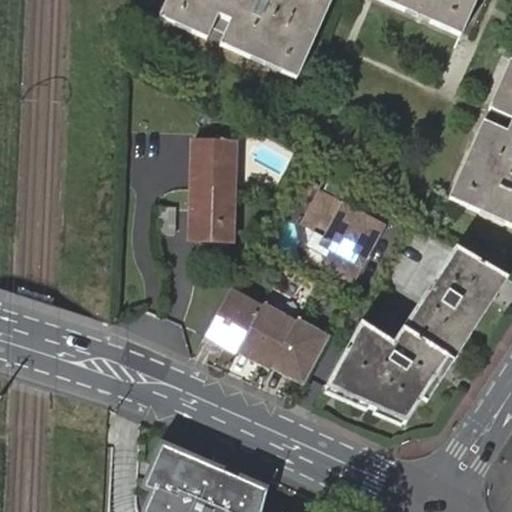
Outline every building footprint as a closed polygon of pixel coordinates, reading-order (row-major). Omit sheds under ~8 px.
[(167,0),(159,19),(174,26),(178,19),(194,26),(191,33),(207,40),(210,34),(213,26),(226,32),(223,39),(220,46),(250,59),(254,53),(285,67),(281,73),(296,79),(310,48),(302,45),(313,21),(321,24),(331,0),(167,0)] [(378,0),(404,11),(408,3),(434,14),(430,23),(460,36),(467,21),(461,18),(468,1),(475,4),(476,0),(378,0)] [(467,21),(475,4),(468,1),(461,18),(467,21)] [(408,3),(404,11),(430,23),(434,14),(408,3)] [(178,19),(174,26),(191,33),(194,26),(178,19)] [(310,48),(321,24),(313,21),(302,45),(310,48)] [(250,59),(281,73),(285,67),(254,53),(250,59)] [(462,187),(455,184),(448,199),(480,213),(484,205),(508,215),(504,225),(511,227),(511,63),(509,62),(502,78),(509,81),(502,97),(495,94),(488,109),(495,112),(502,115),(496,129),(489,126),(482,123),(469,153),(475,157),(462,187)] [(502,78),(495,94),(502,97),(509,81),(502,78)] [(192,192),(234,193),(235,143),(193,142),(192,192)] [(469,153),(455,184),(462,187),(475,157),(469,153)] [(233,243),(234,193),(192,192),(191,241),(233,243)] [(319,194),(303,224),(326,236),(321,244),(330,250),(326,257),(330,269),(345,277),(355,277),(381,228),(319,194)] [(484,205),(480,213),(504,225),(508,215),(484,205)] [(171,207),(152,207),(152,233),(171,233),(171,207)] [(405,426),(421,400),(449,359),(502,276),(455,248),(392,344),(360,324),(324,390),(327,390),(368,409),(375,412),(403,424),(405,426)] [(426,404),(508,279),(502,276),(449,359),(421,400),(426,404)] [(224,349),(236,356),(237,353),(239,350),(262,307),(230,290),(205,334),(226,346),(224,349)] [(263,305),(262,307),(239,350),(260,361),(258,364),(269,371),(271,369),(296,323),(263,305)] [(297,321),(296,323),(273,366),(293,377),(291,380),(303,387),(329,338),(297,321)] [(205,334),(203,338),(224,349),(226,346),(205,334)] [(239,350),(237,353),(258,364),(260,361),(239,350)] [(273,366),(271,369),(291,380),(293,377),(273,366)] [(368,409),(327,390),(325,395),(366,413),(368,409)] [(402,428),(403,424),(375,412),(373,416),(402,428)] [(268,485),(159,440),(137,491),(145,496),(139,511),(262,511),(263,510),(268,485)]
